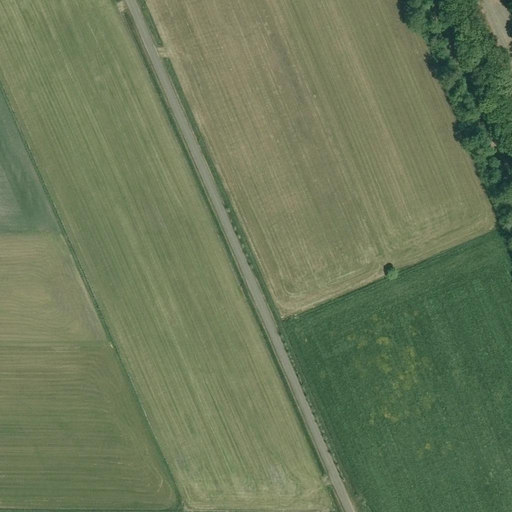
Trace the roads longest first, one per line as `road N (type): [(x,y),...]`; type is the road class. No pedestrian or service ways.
road 1 (unclassified): [(349,511),(129,0)]
road 2 (track): [(511,195),(430,0)]
